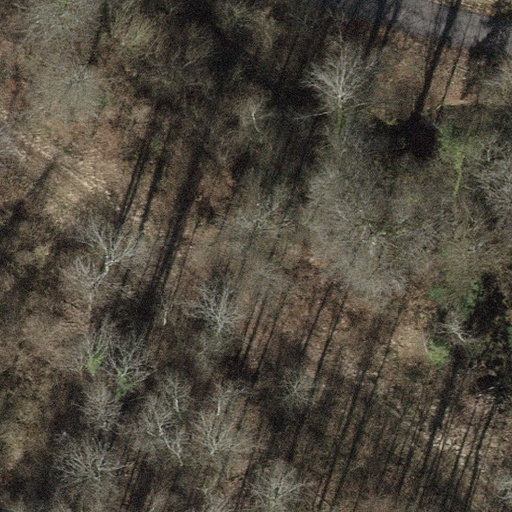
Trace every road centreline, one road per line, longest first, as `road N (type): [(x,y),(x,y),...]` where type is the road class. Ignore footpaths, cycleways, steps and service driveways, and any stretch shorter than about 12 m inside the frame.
road 1 (track): [(0,125),(511,500)]
road 2 (unclassified): [(511,36),(372,0)]
